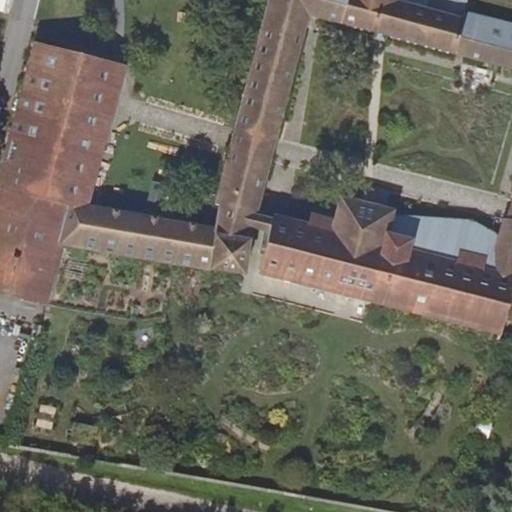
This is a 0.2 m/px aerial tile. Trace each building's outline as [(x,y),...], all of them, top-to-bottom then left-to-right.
[(511,196),(511,201),(511,23),(466,11),(466,0),(267,0),(234,127),(277,139),(309,17),(361,31),(511,70),(511,196)] [(196,226),(89,206),(73,203),(79,183),(71,181),(103,61),(35,43),(9,144),(0,178),(0,290),(45,303),(61,248),(245,277),(250,235),(252,230),(256,214),(272,156),(229,145),(214,204),(218,205),(214,225),(196,222),(196,226)] [(126,66),(103,61),(71,181),(79,183),(73,203),(89,206),(126,66)] [(234,127),(229,145),(272,156),(277,139),(234,127)] [(511,220),(505,219),(501,218),(497,234),(473,219),(394,214),(394,211),(340,198),(334,221),(311,215),(308,225),(272,216),(271,218),(267,234),(258,272),(371,300),(502,334),(511,297),(511,220)] [(271,218),(256,214),(252,230),(267,234),(271,218)]
